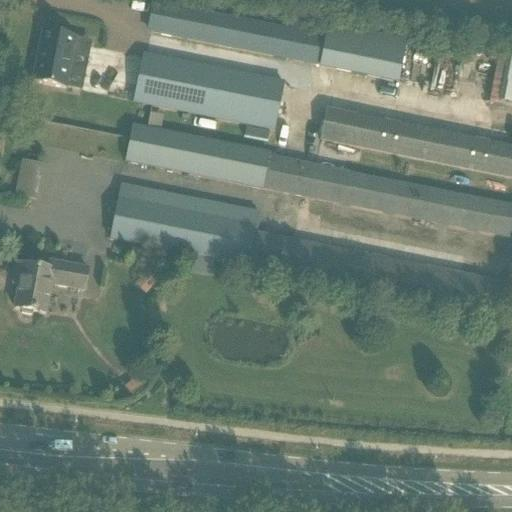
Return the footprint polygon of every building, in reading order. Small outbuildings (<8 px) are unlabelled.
[(152,4),(146,33),(288,62),(399,86),(408,45),(326,28),(324,38),(293,32),(152,4)] [(41,31),(31,84),(67,91),(67,89),(80,92),(87,54),(74,52),(77,38),(41,31)] [(132,106),(273,133),(283,86),(142,57),(132,106)] [(319,141),(511,181),(511,149),(325,111),(319,141)] [(131,128),(124,164),(508,240),(511,221),(511,208),(268,159),(269,156),(131,128)] [(214,262),(493,318),(499,285),(253,235),(257,215),(158,196),(156,209),(117,201),(109,241),(195,259),(194,273),(212,277),(214,262)] [(17,266),(13,286),(18,287),(14,310),(22,312),(21,315),(32,317),(32,314),(45,316),(48,296),(50,287),(84,293),(88,271),(69,267),(49,264),(48,272),(17,266)]
